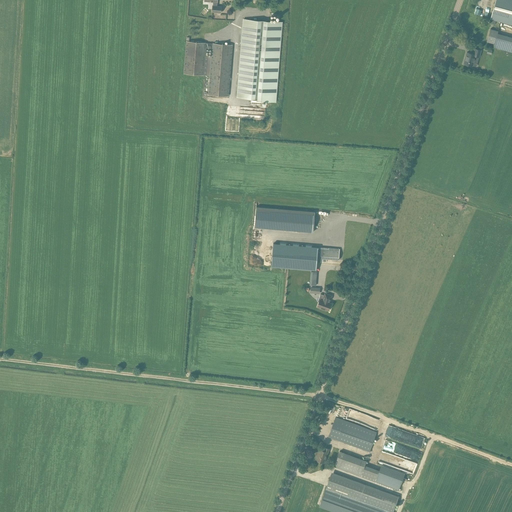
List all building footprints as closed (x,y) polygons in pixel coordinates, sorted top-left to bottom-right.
[(217,0),(204,0),(204,1),(213,2),(213,6),(212,12),(221,12),(222,6),(216,6),(216,2),(217,2),(217,0)] [(511,0),(495,0),(490,19),(511,24),(511,0)] [(262,100),(276,101),(283,23),(243,19),(237,96),(251,97),(251,102),(261,103),(262,100)] [(490,29),(487,41),(494,43),(493,47),(498,48),(511,52),(511,40),(496,37),(498,31),(495,30),(490,29)] [(206,43),(186,41),(184,73),(207,75),(208,56),(205,56),(206,48),(212,48),(208,94),(228,96),(233,45),(213,43),(213,44),(206,43)] [(465,59),(464,64),(472,66),(475,56),(479,57),(481,50),(475,48),(473,54),(467,52),(466,56),(465,59)] [(330,171),(332,149),(260,144),(259,153),(258,153),(257,175),(256,175),(255,191),(275,193),(275,190),(290,191),(290,194),(332,197),(333,172),(330,171)] [(315,211),(257,206),(255,227),(313,232),(315,211)] [(274,243),(272,266),(317,270),(317,262),(322,262),(323,258),(331,259),(339,260),(339,254),(340,249),(332,248),(324,247),(319,247),(274,243)] [(319,302),(317,306),(320,307),(319,308),(326,311),(327,309),(328,310),(331,303),(329,302),(332,295),(325,293),(324,295),(320,294),(318,301),(319,302)] [(377,432),(335,417),(329,437),(370,451),(377,432)] [(329,449),(325,447),(324,450),(319,449),(315,460),(324,463),(329,449)] [(340,451),(334,466),(375,481),(399,490),(405,474),(381,465),(379,470),(365,465),(366,461),(340,451)] [(332,472),(320,506),(337,511),(393,511),(399,497),(332,472)]
